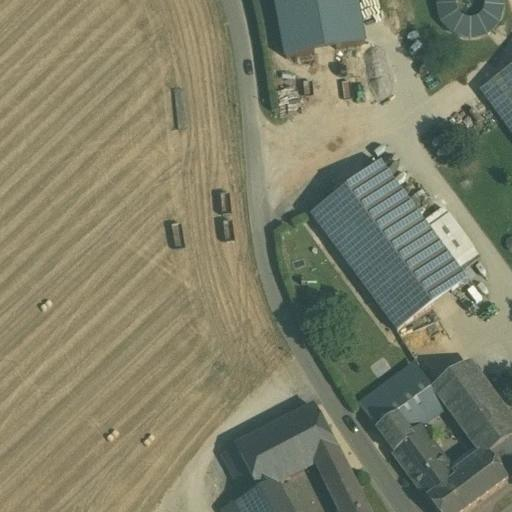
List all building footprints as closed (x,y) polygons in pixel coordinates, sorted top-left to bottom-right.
[(275,0),(286,60),(363,45),(354,0),(275,0)] [(497,43),(506,0),(446,0),(440,31),(497,43)] [(511,70),(481,93),(511,135),(511,70)] [(467,284),(380,167),(311,218),(397,335),(467,284)] [(413,371),(359,409),(376,432),(397,417),(429,393),(413,371)] [(511,478),(511,441),(460,371),(436,389),(451,409),(486,457),(487,457),(507,483),(511,478)] [(429,393),(397,417),(412,438),(451,409),(436,389),(429,393)] [(314,410),(223,457),(245,501),(275,487),(276,487),(320,464),(337,454),(314,410)] [(397,417),(376,432),(394,456),(415,441),(412,438),(397,417)] [(447,467),(440,472),(426,452),(424,453),(415,441),(394,456),(393,457),(433,511),(469,511),(508,484),(507,483),(487,457),(456,480),(447,467)] [(337,454),(320,464),(329,482),(348,476),(337,454)] [(366,511),(348,476),(329,482),(344,511),(366,511)] [(288,511),(275,487),(245,501),(241,503),(245,511),(288,511)] [(245,511),(241,503),(224,511),(245,511)]
